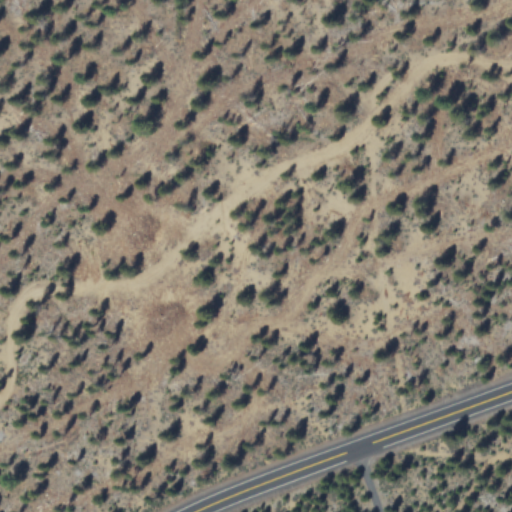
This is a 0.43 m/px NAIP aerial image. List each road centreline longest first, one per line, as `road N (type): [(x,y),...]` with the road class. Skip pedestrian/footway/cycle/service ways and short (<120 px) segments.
road 1 (track): [(407,432),(375,241),(375,167),(370,154),(355,149),(321,169),(268,178),(157,278),(31,288),(9,322),(0,394)]
road 2 (secondary): [(200,511),(511,394)]
